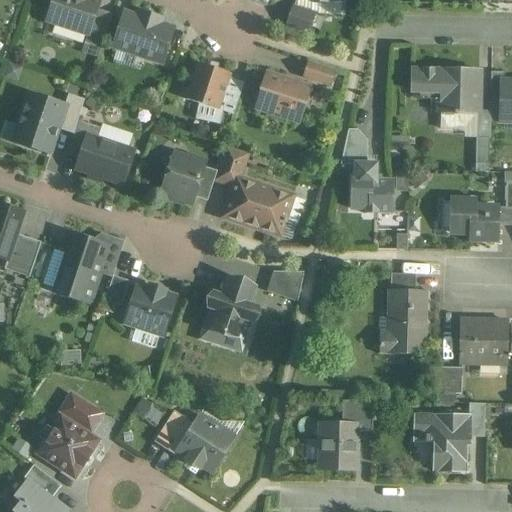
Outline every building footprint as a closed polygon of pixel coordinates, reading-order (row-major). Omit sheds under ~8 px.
[(53,0),(47,21),(88,35),(89,35),(97,10),(99,5),(85,0),(53,0)] [(314,14),(293,7),(287,28),(308,35),(314,14)] [(112,15),(97,10),(89,35),(88,35),(85,44),(101,49),(112,15)] [(138,19),(125,14),(114,48),(148,59),(159,25),(160,26),(161,21),(140,14),(138,19)] [(160,26),(159,25),(148,59),(161,63),(172,30),(160,26)] [(335,71),(308,63),(303,78),(330,87),(335,71)] [(231,75),(198,64),(186,100),(219,111),(223,98),(229,79),(231,75)] [(479,71),(441,70),(441,71),(413,70),(412,92),(440,93),(440,114),(455,114),(455,115),(458,115),(458,114),(478,114),(479,71)] [(312,87),(266,72),(254,110),(299,125),(312,87)] [(504,74),(491,73),(490,99),(502,100),(502,83),(504,83),(504,74)] [(244,84),(229,79),(223,98),(238,102),(244,84)] [(511,83),(504,83),(502,83),(502,100),(501,123),(511,123),(511,83)] [(64,107),(29,95),(18,127),(24,129),(19,145),(50,155),(58,130),(66,107),(64,107)] [(84,101),(68,96),(64,107),(66,107),(58,130),(73,135),(78,122),(84,101)] [(238,102),(223,98),(219,111),(233,116),(238,102)] [(101,129),(78,122),(73,135),(66,156),(80,160),(87,137),(97,141),(101,129)] [(367,142),(363,137),(357,131),(348,131),(341,166),(355,166),(355,165),(367,165),(367,142)] [(97,141),(87,137),(80,160),(77,170),(122,185),(133,153),(97,141)] [(248,155),(226,147),(217,172),(214,181),(233,188),(236,179),(240,180),(248,155)] [(187,160),(174,156),(162,194),(172,197),(171,201),(178,203),(179,200),(192,204),(194,198),(204,168),(205,164),(188,158),(187,160)] [(353,173),(352,190),(352,210),(365,210),(365,215),(378,215),(378,213),(391,213),(392,185),(392,183),(376,183),(376,166),(355,165),(355,173),(353,173)] [(217,172),(204,168),(194,198),(207,202),(214,181),(217,172)] [(240,180),(236,179),(233,188),(223,218),(280,237),(286,221),(297,224),(305,202),(240,180)] [(499,209),(476,208),(476,202),(451,201),(451,203),(456,204),(455,233),(450,233),(450,235),(470,235),(470,242),(498,243),(499,209)] [(9,210),(0,206),(0,259),(7,262),(8,262),(17,236),(17,235),(15,234),(22,213),(10,209),(9,210)] [(41,244),(17,236),(8,262),(7,262),(4,270),(30,278),(41,244)] [(107,249),(74,239),(57,292),(89,302),(99,272),(104,258),(107,249)] [(114,261),(104,258),(99,272),(109,275),(114,261)] [(304,274),(274,273),(268,293),(298,303),(304,274)] [(395,288),(416,289),(416,275),(395,275),(395,288)] [(113,277),(102,311),(113,315),(116,305),(121,307),(130,282),(113,277)] [(242,287),(226,282),(222,296),(213,293),(208,309),(216,312),(211,329),(223,333),(223,334),(226,335),(227,335),(239,339),(245,322),(253,324),(259,308),(250,306),(256,288),(244,284),(242,287)] [(149,289),(138,285),(127,319),(138,323),(137,327),(163,335),(176,298),(164,294),(165,292),(150,287),(149,289)] [(427,293),(387,292),(386,334),(379,333),(378,356),(426,357),(427,293)] [(508,322),(460,321),(459,365),(481,366),(481,361),(507,362),(508,322)] [(462,370),(438,369),(437,395),(461,395),(462,370)] [(373,403),(342,402),(342,426),(357,427),(357,432),(373,433),(373,403)] [(485,405),(469,405),(469,416),(469,417),(468,436),(470,436),(484,436),(485,405)] [(178,451),(195,424),(175,412),(155,443),(175,456),(178,451)] [(201,467),(212,473),(235,438),(200,416),(195,424),(178,451),(188,458),(186,462),(199,470),(201,467)] [(469,417),(414,417),(413,443),(433,444),(433,474),(466,474),(466,445),(470,445),(470,436),(468,436),(469,417)] [(75,489),(101,447),(61,423),(35,465),(75,489)] [(342,426),(321,426),(320,470),(356,471),(357,432),(357,427),(342,426)] [(23,482),(35,490),(51,503),(60,492),(32,470),(23,482)] [(18,511),(62,511),(51,503),(35,490),(18,511)]
